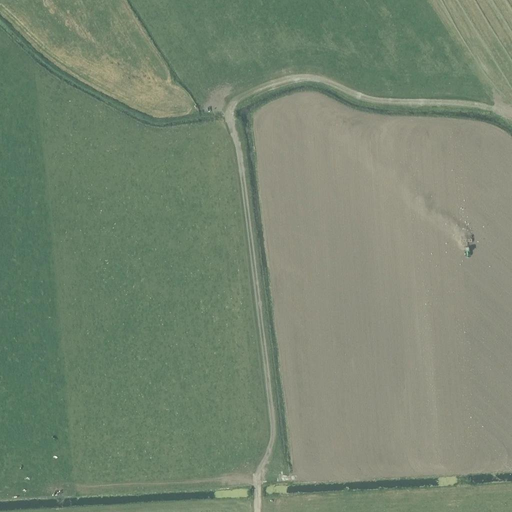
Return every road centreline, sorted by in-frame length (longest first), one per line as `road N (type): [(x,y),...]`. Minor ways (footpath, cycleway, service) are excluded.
road 1 (track): [(257,511),(256,481),(271,437),(232,101)]
road 2 (track): [(232,101),(310,74),(369,99),(463,102),(511,122)]
